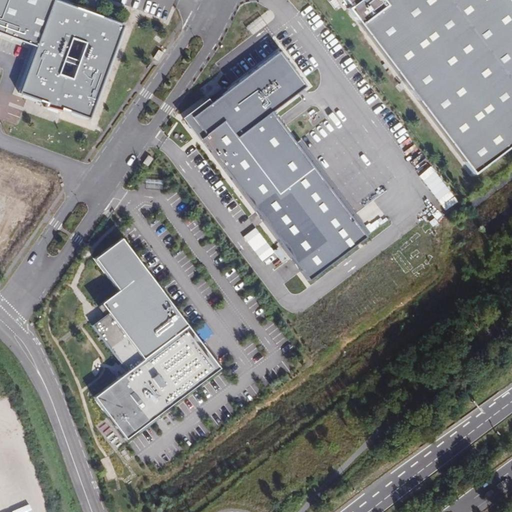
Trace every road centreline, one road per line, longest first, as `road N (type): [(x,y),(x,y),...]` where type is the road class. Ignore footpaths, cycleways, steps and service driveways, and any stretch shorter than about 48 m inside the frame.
road 1 (unclassified): [(0,324),(41,378),(91,511)]
road 2 (trunk): [(511,401),(370,511)]
